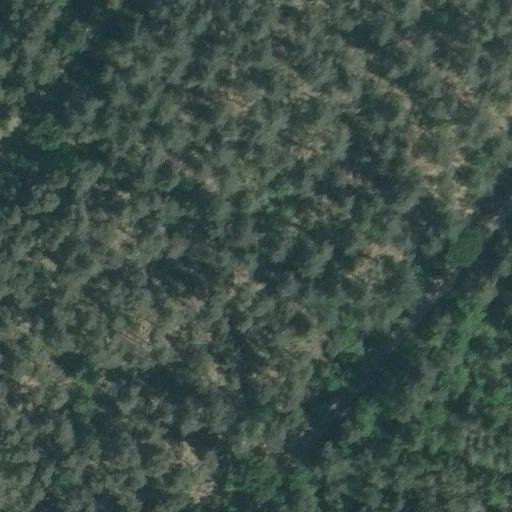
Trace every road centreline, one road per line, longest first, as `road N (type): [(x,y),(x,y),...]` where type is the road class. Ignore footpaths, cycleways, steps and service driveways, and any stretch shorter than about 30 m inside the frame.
road 1 (track): [(511,179),(230,511)]
road 2 (track): [(127,0),(0,151)]
